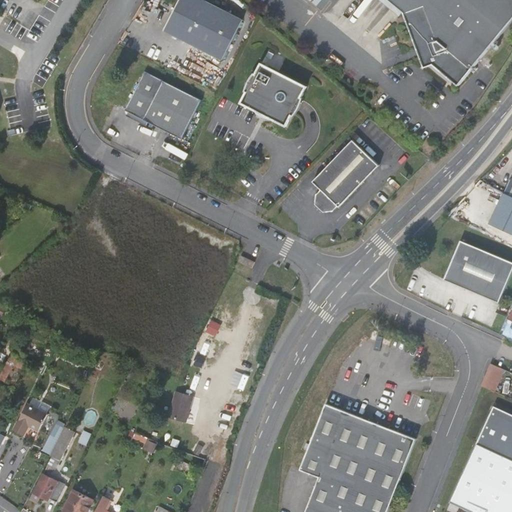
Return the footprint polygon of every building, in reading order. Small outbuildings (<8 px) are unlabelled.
[(240,19),(202,0),(176,0),(161,30),(219,59),(240,19)] [(397,6),(389,0),(379,0),(393,11),(397,6)] [(511,0),(389,0),(397,6),(399,7),(421,62),(429,58),(455,78),(511,6),(511,0)] [(305,79),(260,56),(240,97),(285,120),(305,79)] [(200,98),(145,70),(125,110),(180,138),(200,98)] [(351,135),(314,177),(322,184),(317,190),(317,197),(329,208),(336,206),(341,200),(342,201),(378,159),(351,135)] [(511,180),(493,224),(511,232),(511,180)] [(511,273),(511,261),(461,241),(445,281),(501,303),(511,273)] [(240,254),(254,261),(257,255),(242,248),(240,254)] [(230,323),(212,314),(207,323),(225,332),(230,323)] [(37,320),(31,317),(18,340),(25,344),(32,329),(37,320)] [(43,335),(48,326),(37,320),(32,329),(43,335)] [(13,349),(21,333),(12,328),(7,337),(10,339),(5,350),(10,353),(13,349)] [(483,382),(491,386),(497,369),(502,371),(504,366),(492,360),(483,382)] [(193,392),(176,387),(169,411),(185,417),(193,392)] [(30,420),(38,423),(45,407),(30,400),(17,425),(26,429),(30,420)] [(321,472),(318,478),(388,505),(416,434),(330,400),(303,464),(321,472)] [(511,413),(494,405),(478,443),(511,459),(511,413)] [(136,434),(134,438),(145,442),(143,448),(154,452),(158,441),(136,434)] [(59,442),(55,450),(62,454),(66,446),(59,442)] [(511,511),(511,459),(478,443),(450,501),(473,511),(511,511)] [(62,454),(55,450),(50,460),(57,465),(62,454)] [(68,481),(46,469),(36,491),(42,494),(45,490),(52,494),(54,490),(62,495),(68,481)] [(384,511),(388,505),(318,478),(305,511),(384,511)] [(88,511),(95,497),(75,488),(67,507),(76,511),(88,511)] [(104,494),(95,511),(116,511),(107,508),(112,498),(104,494)]
